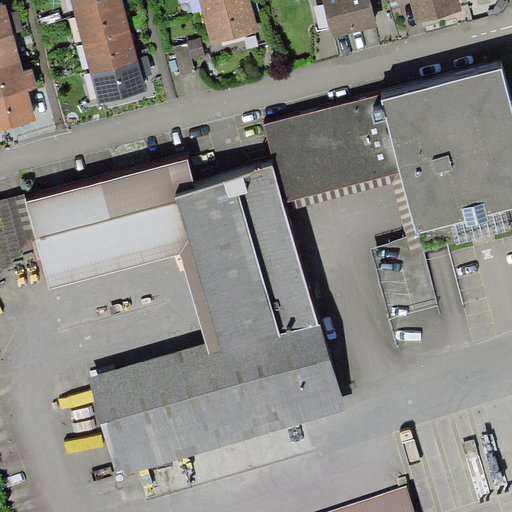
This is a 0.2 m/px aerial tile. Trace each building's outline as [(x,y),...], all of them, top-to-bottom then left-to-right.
[(71,0),(76,18),(124,5),(124,3),(122,0),(71,0)] [(198,0),(202,13),(249,0),(198,0)] [(259,31),(250,0),(249,0),(202,13),(211,44),(259,31)] [(370,0),(322,0),(332,38),(377,27),(370,0)] [(409,0),(410,0),(416,23),(462,11),(458,0),(409,0)] [(0,6),(0,39),(14,35),(13,34),(23,31),(18,12),(8,14),(6,5),(0,6)] [(76,18),(83,44),(131,31),(124,5),(76,18)] [(83,44),(91,75),(139,62),(138,58),(131,31),(83,44)] [(14,35),(0,39),(0,67),(21,62),(14,35)] [(187,40),(187,43),(191,58),(205,54),(201,37),(187,40)] [(187,43),(174,46),(181,75),(195,71),(191,58),(187,43)] [(148,55),(138,58),(139,62),(143,77),(153,75),(148,55)] [(21,62),(0,67),(0,97),(28,90),(37,88),(32,69),(23,71),(21,62)] [(139,62),(91,75),(99,104),(147,91),(143,77),(139,62)] [(505,210),(511,208),(511,95),(505,67),(382,99),(381,94),(264,125),(271,160),(283,202),(400,172),(416,234),(451,224),(505,210)] [(28,90),(0,97),(0,129),(36,120),(28,90)] [(283,202),(271,160),(193,182),(188,160),(26,202),(35,235),(50,289),(180,253),(205,344),(208,354),(318,324),(283,202)] [(24,194),(0,199),(0,216),(3,227),(0,227),(0,276),(3,272),(35,235),(26,202),(24,194)] [(510,231),(505,210),(451,224),(456,245),(510,231)] [(346,409),(318,324),(208,354),(205,344),(88,376),(117,476),(346,409)] [(415,511),(405,484),(325,511),(415,511)]
